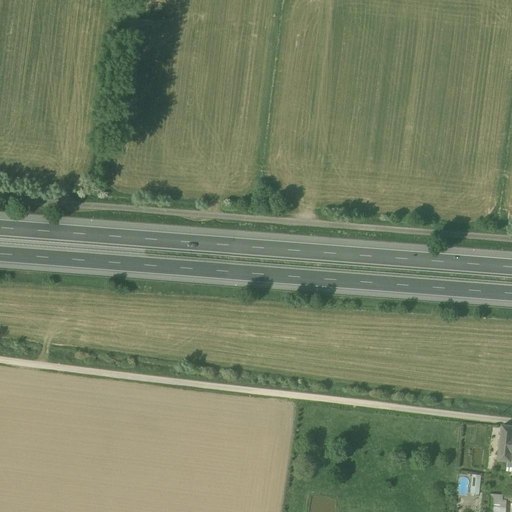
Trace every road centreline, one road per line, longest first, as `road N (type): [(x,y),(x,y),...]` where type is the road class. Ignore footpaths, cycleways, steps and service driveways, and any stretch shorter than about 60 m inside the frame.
road 1 (unclassified): [(0,355),(511,418)]
road 2 (motorway): [(511,265),(0,225)]
road 3 (unclassified): [(0,196),(511,235)]
road 4 (motorway): [(0,251),(511,290)]
